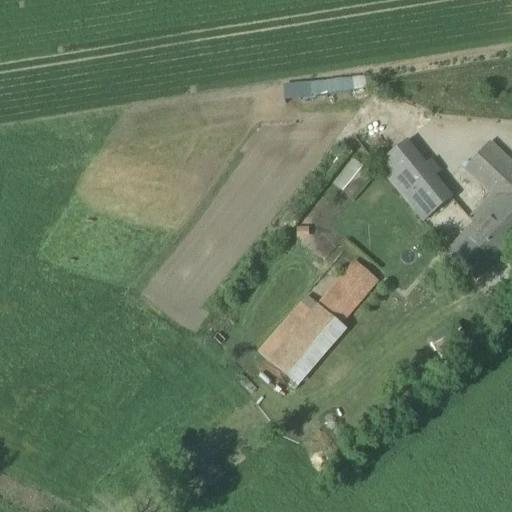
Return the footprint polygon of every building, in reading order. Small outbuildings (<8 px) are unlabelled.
[(431,161),(426,165),(407,141),(376,166),(421,223),(452,198),(435,177),(441,173),(431,161)] [(478,229),(501,251),(511,240),(511,164),(489,143),(464,170),(492,196),(468,220),(478,229)] [(329,188),(348,204),(369,179),(350,163),(329,188)] [(501,251),(478,229),(450,258),(473,280),(501,251)] [(341,325),(378,282),(354,261),(316,305),(306,297),(275,333),(284,341),(266,362),(297,389),(347,331),(341,325)] [(458,329),(436,343),(442,353),(464,339),(458,329)]
